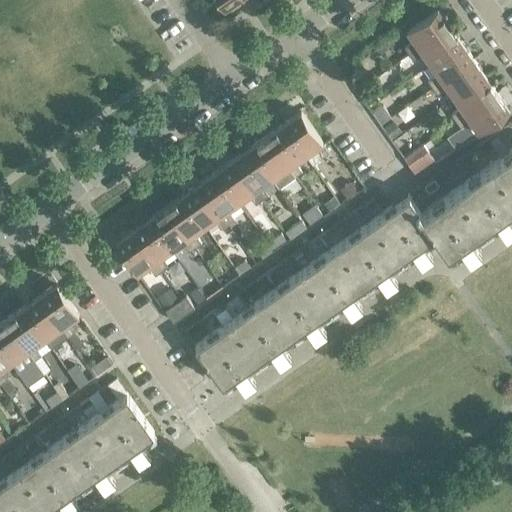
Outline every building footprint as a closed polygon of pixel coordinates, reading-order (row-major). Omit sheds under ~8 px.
[(235,0),(217,0),(224,8),(235,0)] [(438,15),(434,10),(406,30),(414,41),(404,48),(409,54),(449,25),(441,13),(438,15)] [(461,42),(449,25),(409,54),(413,61),(423,54),(430,64),(461,42)] [(473,59),(461,42),(430,64),(437,74),(428,81),(432,87),(473,59)] [(485,75),(473,59),(432,87),(437,94),(447,87),(454,97),(485,75)] [(496,92),(485,75),(454,97),(461,107),(451,114),(456,121),(496,92)] [(371,90),(361,97),(368,105),(377,98),(371,90)] [(505,104),(496,92),(456,121),(460,127),(470,120),(478,131),(506,112),(502,106),(505,104)] [(390,117),(383,106),(373,113),(381,124),(390,117)] [(322,142),(301,111),(283,124),(305,155),(315,148),(322,157),(329,153),(322,143),(322,142)] [(393,121),(385,127),(392,138),(401,132),(394,122),(393,121)] [(305,155),(283,124),(266,135),(295,176),(302,172),(295,162),(305,155)] [(295,176),(266,135),(250,147),(271,178),(278,188),(295,176)] [(423,145),(405,157),(416,174),(435,162),(423,145)] [(271,178),(250,147),(233,159),(262,200),(268,195),(261,185),(271,178)] [(511,148),(492,163),(511,191),(511,148)] [(262,200),(233,159),(216,171),(238,202),(248,195),(255,204),(262,200)] [(511,207),(511,191),(492,163),(456,188),(484,227),(497,218),(507,232),(511,228),(511,219),(506,211),(511,207)] [(238,202),(216,171),(199,183),(228,224),(234,219),(227,209),(238,202)] [(434,179),(425,186),(430,192),(439,185),(434,179)] [(350,182),(340,189),(347,199),(357,192),(350,182)] [(228,224),(199,183),(182,195),(204,226),(214,218),(221,228),(228,224)] [(484,227),(456,188),(437,202),(425,211),(423,212),(423,215),(423,217),(424,219),(434,234),(443,247),(445,249),(448,250),(450,250),(452,249),(461,243),(471,257),(481,251),(470,236),(484,227)] [(204,226),(182,195),(166,206),(195,247),(201,243),(194,233),(204,226)] [(434,234),(424,219),(407,195),(403,198),(371,220),(399,259),(413,249),(423,264),(432,257),(422,243),(431,237),(434,234)] [(333,196),(324,203),(329,210),(338,203),(333,196)] [(372,200),(366,205),(371,211),(376,206),(372,200)] [(312,206),(302,214),(310,224),(321,215),(314,205),(312,206)] [(195,247),(166,206),(149,218),(171,249),(181,242),(188,252),(195,247)] [(171,249),(149,218),(132,230),(161,271),(168,266),(161,256),(171,249)] [(399,259),(371,220),(337,244),(364,283),(377,274),(388,289),(397,282),(387,268),(399,259)] [(285,233),(290,239),(306,228),(302,221),(285,233)] [(161,271),(132,230),(120,238),(122,241),(117,245),(136,273),(148,265),(155,275),(161,271)] [(280,233),(267,242),(272,250),(286,240),(280,233)] [(266,242),(256,249),(262,258),(272,250),(266,242)] [(364,283),(337,244),(302,269),(329,308),(342,299),(352,313),(361,307),(351,292),(364,283)] [(300,250),(293,256),(297,261),(304,256),(300,250)] [(244,259),(233,267),(238,273),(249,266),(244,259)] [(329,308),(302,269),(266,295),(293,333),(306,324),(316,339),(326,332),(315,318),(329,308)] [(265,277),(259,281),(263,287),(269,283),(265,277)] [(79,314),(59,286),(53,290),(51,287),(39,295),(68,336),(74,332),(67,322),(79,314)] [(196,290),(190,294),(196,303),(203,298),(197,289),(196,290)] [(169,290),(158,297),(165,308),(176,301),(169,290)] [(68,336),(39,295),(22,307),(44,338),(54,331),(61,341),(68,336)] [(186,295),(165,309),(173,321),(194,307),(186,295)] [(293,333),(266,295),(231,319),(258,358),(271,349),(281,364),(290,357),(280,343),(293,333)] [(44,338),(22,307),(6,319),(34,360),(41,355),(34,345),(44,338)] [(0,322),(0,346),(11,362),(27,385),(44,373),(34,360),(6,319),(0,322)] [(258,358),(231,319),(195,345),(222,384),(236,374),(246,388),(255,382),(245,367),(258,358)] [(11,362),(0,346),(0,381),(1,383),(8,379),(1,369),(11,362)] [(3,384),(2,385),(10,395),(15,391),(8,380),(3,384)] [(60,383),(54,387),(62,398),(68,394),(60,383)] [(56,393),(47,400),(51,407),(61,400),(56,393)] [(154,432),(126,393),(90,418),(118,457),(131,448),(141,462),(150,456),(140,441),(154,432)] [(118,457),(90,418),(55,443),(82,482),(95,473),(105,487),(115,481),(105,466),(118,457)] [(82,482),(55,443),(19,468),(46,507),(60,498),(70,511),(79,506),(69,491),(82,482)] [(39,511),(46,507),(19,468),(0,481),(0,511),(39,511)]
